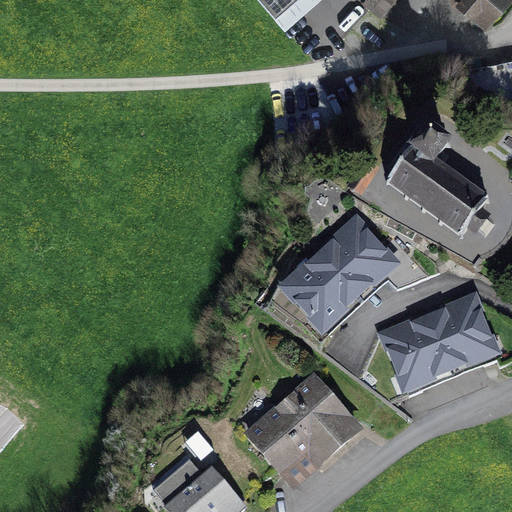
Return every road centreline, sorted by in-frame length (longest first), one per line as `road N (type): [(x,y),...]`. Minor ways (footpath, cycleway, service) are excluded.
road 1 (track): [(0,85),(212,81),(448,47)]
road 2 (unclassified): [(317,511),(423,434),(511,401)]
